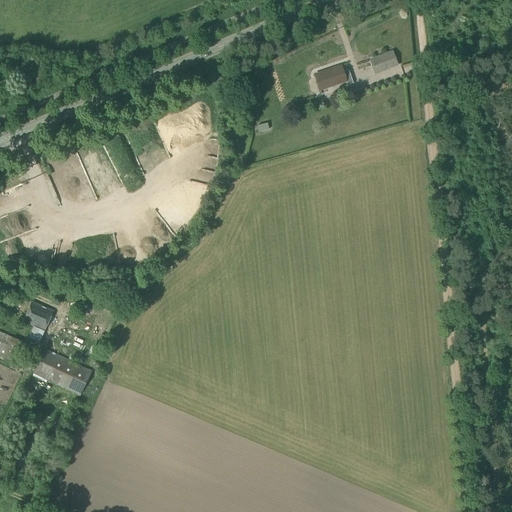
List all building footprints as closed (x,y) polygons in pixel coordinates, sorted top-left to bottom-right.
[(374,74),(397,65),(392,51),(369,60),(374,74)] [(342,72),(340,66),(314,75),(320,90),(346,81),(347,85),(353,83),(348,70),(342,72)] [(268,130),(267,123),(257,126),(258,132),(268,130)] [(11,205),(30,197),(26,188),(7,196),(11,205)] [(44,330),(52,311),(31,302),(23,321),(44,330)] [(0,356),(11,361),(19,340),(0,332),(0,356)] [(78,342),(86,347),(89,342),(80,337),(78,342)] [(79,396),(91,371),(45,350),(33,375),(79,396)] [(10,361),(8,365),(16,369),(18,365),(10,361)]
